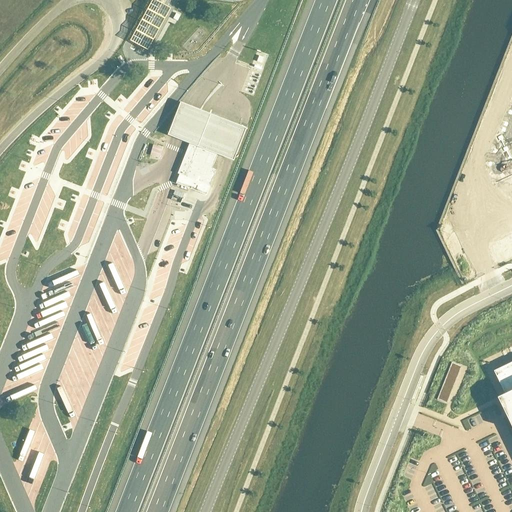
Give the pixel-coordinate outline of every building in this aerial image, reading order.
[(167,0),(150,0),(131,35),(148,44),(171,2),(167,0)] [(189,68),(171,88),(175,92),(193,71),(189,68)] [(192,104),(181,99),(169,131),(180,136),(230,155),(235,157),(248,125),(242,123),(192,104)] [(139,124),(143,128),(164,105),(161,101),(139,124)] [(511,107),(489,165),(488,168),(489,170),(490,173),(491,175),(493,176),(496,177),(498,178),(501,178),(511,172),(511,107)] [(189,144),(177,174),(187,178),(210,186),(216,170),(211,169),(217,155),(206,151),(198,148),(189,144)] [(149,149),(149,160),(159,160),(159,149),(149,149)] [(185,182),(184,187),(194,190),(195,186),(185,182)] [(511,361),(494,371),(504,393),(497,397),(511,427),(511,361)]
